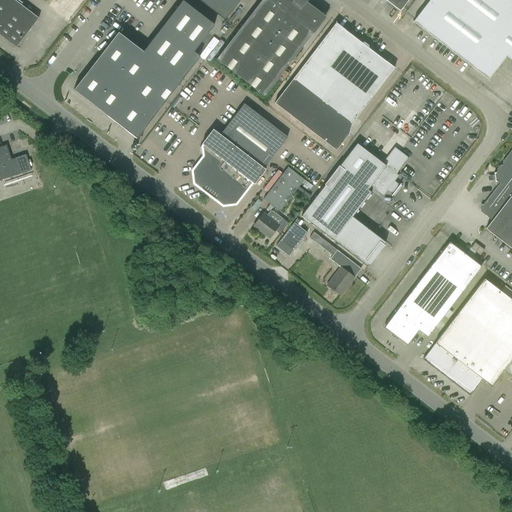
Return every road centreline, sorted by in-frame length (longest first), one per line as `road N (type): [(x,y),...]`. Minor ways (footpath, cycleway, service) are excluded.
road 1 (unclassified): [(345,333),(493,137),(495,118),(346,0)]
road 2 (unclassified): [(66,120),(345,333)]
road 3 (unclassified): [(345,333),(511,460)]
road 4 (unclassified): [(108,0),(35,96)]
